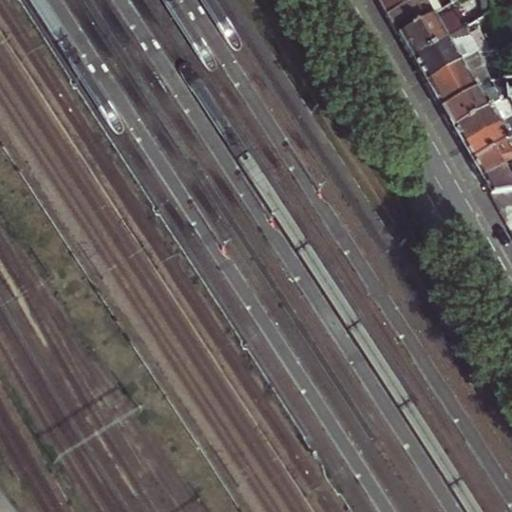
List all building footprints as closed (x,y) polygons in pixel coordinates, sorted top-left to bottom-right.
[(376,0),(382,10),(385,16),(412,0),(376,0)] [(393,28),(397,35),(432,15),(447,7),(443,0),(412,0),(385,16),(393,28)] [(491,11),(470,24),(476,35),(452,50),(459,62),(477,52),(482,51),(488,51),(499,50),(497,42),(491,11)] [(405,50),(410,59),(465,26),(463,23),(467,20),(464,14),(439,28),(432,15),(397,35),(405,50)] [(418,73),(424,83),(459,62),(452,50),(476,35),(470,24),(465,26),(410,59),(418,73)] [(434,101),(439,109),(478,86),(470,72),(466,74),(459,62),(424,83),(434,101)] [(478,86),(439,109),(447,122),(450,128),(497,101),(504,100),(503,87),(502,79),(496,80),(496,84),(493,90),(492,91),(486,81),(478,86)] [(511,89),(511,90),(511,86),(503,87),(504,100),(510,100),(511,107),(511,106),(511,89)] [(497,101),(450,128),(457,140),(460,145),(499,123),(511,118),(511,109),(511,107),(510,100),(504,100),(497,101)] [(511,118),(499,123),(460,145),(467,157),(470,162),(510,139),(511,137),(511,118)] [(511,142),(510,139),(470,162),(476,174),(479,178),(504,169),(501,166),(511,162),(511,160),(511,152),(508,146),(511,143),(511,142)] [(504,169),(479,178),(486,190),(489,195),(511,192),(511,171),(506,173),(504,169)] [(511,192),(489,195),(511,235),(511,192)]
